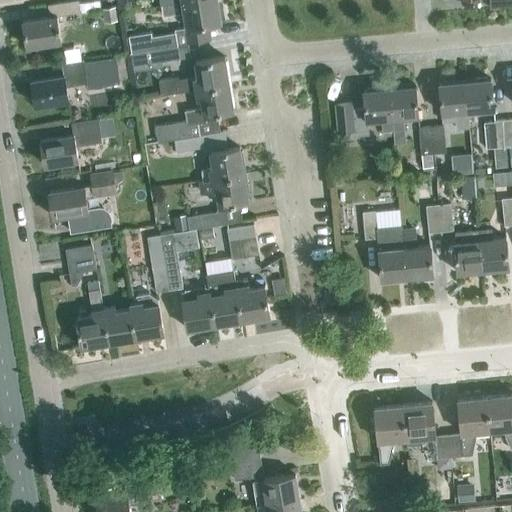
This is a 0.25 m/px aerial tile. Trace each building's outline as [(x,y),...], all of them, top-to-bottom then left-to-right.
[(57,14),(81,11),(79,0),(66,0),(48,3),(49,15),(22,20),(26,45),(61,40),(57,14)] [(101,8),(100,0),(98,0),(85,2),(86,10),(101,8)] [(197,25),(209,23),(209,24),(218,22),(217,21),(221,21),(220,18),(225,18),(223,6),(218,7),(217,0),(186,0),(163,4),(162,4),(163,15),(184,11),(187,26),(175,28),(176,32),(152,35),(151,31),(129,35),(131,51),(159,47),(188,42),(200,40),(197,25)] [(105,7),(107,21),(117,20),(114,6),(105,7)] [(190,55),(188,42),(159,47),(161,60),(190,55)] [(116,55),(84,60),(84,58),(62,62),(63,74),(31,79),(35,104),(69,99),(67,86),(87,82),(88,87),(120,81),(119,77),(128,75),(124,53),(116,55)] [(199,87),(231,82),(231,81),(229,81),(228,73),(230,72),(227,60),(226,60),(225,55),(195,60),(198,76),(177,79),(177,78),(158,81),(160,94),(199,87)] [(494,107),(491,78),(487,78),(486,76),(474,77),(474,79),(467,80),(466,78),(465,78),(468,110),(494,107)] [(468,110),(465,78),(464,78),(464,80),(457,81),(456,79),(444,80),(444,82),(439,82),(442,112),(455,111),(456,127),(469,126),(468,110)] [(217,112),(234,109),(233,105),(235,105),(233,92),(231,92),(230,84),(231,83),(231,82),(199,87),(203,106),(185,109),(187,119),(156,124),(158,140),(174,138),(202,133),(220,130),(217,112)] [(418,114),(415,85),(411,85),(411,83),(398,84),(398,86),(391,87),(391,85),(389,85),(393,129),(404,128),(403,116),(418,114)] [(393,129),(389,85),(388,85),(388,87),(381,88),(381,86),(368,87),(368,89),(364,89),(365,106),(352,108),(352,101),(336,102),(338,130),(344,130),(345,139),(355,138),(355,134),(369,133),(367,119),(381,118),(382,130),(393,129)] [(115,134),(112,116),(98,118),(101,136),(115,134)] [(76,145),(102,141),(98,117),(72,122),(73,133),(41,138),(45,164),(78,158),(76,145)] [(507,118),(494,119),(497,147),(506,146),(509,146),(507,118)] [(446,151),(443,124),(431,125),(434,153),(446,151)] [(434,153),(431,125),(419,126),(421,154),(434,153)] [(204,146),(202,133),(174,138),(176,150),(204,146)] [(241,150),(240,146),(210,151),(213,167),(202,169),(204,179),(204,180),(246,173),(246,171),(244,171),(243,163),(244,163),(242,150),(241,150)] [(497,147),(494,147),(496,166),(508,165),(506,146),(497,147)] [(434,153),(421,154),(423,167),(435,166),(434,153)] [(122,179),(120,168),(113,170),(114,180),(122,179)] [(94,194),(116,191),(114,180),(113,170),(91,173),(93,184),(85,185),(84,185),(49,190),(53,216),(67,214),(70,233),(113,226),(111,215),(109,210),(104,206),(99,206),(88,207),(86,195),(94,194)] [(246,174),(246,173),(204,180),(204,179),(198,180),(200,192),(216,189),(219,205),(249,200),(248,196),(250,195),(248,182),(246,183),(244,174),(246,174)] [(462,176),(464,197),(476,196),(474,175),(462,176)] [(511,196),(502,197),(504,224),(511,223),(511,196)] [(451,202),(439,203),(441,230),(453,229),(451,202)] [(441,230),(439,203),(426,204),(429,231),(441,230)] [(404,246),(403,227),(402,224),(377,226),(375,209),(362,211),(365,237),(377,236),(381,278),(407,276),(404,246)] [(218,223),(216,210),(187,215),(189,228),(218,223)] [(189,228),(187,215),(186,214),(175,216),(177,230),(189,228)] [(227,227),(229,239),(255,235),(253,222),(227,227)] [(430,243),(418,244),(416,225),(403,227),(404,246),(407,276),(433,273),(430,243)] [(199,245),(196,228),(159,234),(162,248),(164,262),(177,260),(174,242),(182,241),(183,248),(199,245)] [(480,234),(480,228),(455,230),(456,241),(454,241),(457,271),(483,268),(480,234)] [(506,236),(491,237),(491,233),(480,234),(483,268),(509,266),(506,236)] [(257,247),(255,235),(229,239),(231,251),(257,247)] [(66,247),(68,260),(94,255),(92,243),(66,247)] [(164,262),(162,248),(150,250),(152,264),(156,290),(169,288),(164,262)] [(96,268),(94,255),(68,260),(70,272),(96,268)] [(177,260),(164,262),(169,288),(181,286),(177,260)] [(242,319),(236,285),(233,268),(206,272),(208,284),(209,284),(215,323),(242,319)] [(272,279),(275,294),(287,291),(284,276),(272,279)] [(103,307),(104,307),(100,287),(98,288),(97,283),(88,284),(89,289),(92,309),(92,313),(76,316),(81,346),(109,341),(103,307)] [(248,283),(236,285),(242,319),(270,314),(265,284),(249,287),(248,283)] [(209,284),(208,284),(185,288),(185,290),(181,290),(187,328),(215,323),(209,284)] [(159,302),(158,302),(158,298),(149,292),(137,294),(130,303),(131,307),(136,336),(164,332),(159,302)] [(136,336),(131,307),(115,309),(114,305),(104,307),(103,307),(109,341),(136,336)] [(511,392),(487,395),(490,429),(505,427),(506,433),(511,447),(511,392)] [(490,429),(487,395),(458,398),(461,432),(448,433),(451,455),(472,453),(476,436),(475,430),(490,429)] [(432,400),(403,403),(407,437),(422,435),(422,441),(429,457),(451,455),(448,433),(435,434),(432,400)] [(407,437),(403,403),(375,406),(380,462),(389,461),(392,444),(392,438),(407,437)] [(295,472),(263,477),(263,474),(257,443),(230,448),(236,479),(252,476),(257,504),(300,497),(295,472)] [(209,467),(207,456),(194,457),(195,468),(209,467)] [(438,475),(452,474),(451,462),(437,463),(438,475)] [(177,485),(176,477),(160,478),(161,486),(177,485)] [(162,498),(161,486),(160,478),(148,480),(152,500),(162,498)] [(127,494),(97,499),(99,511),(130,511),(129,504),(152,500),(148,480),(125,484),(127,494)] [(457,500),(475,499),(473,482),(456,483),(457,500)] [(399,507),(398,495),(388,496),(389,508),(399,507)] [(302,511),(300,497),(257,504),(258,511),(302,511)]
